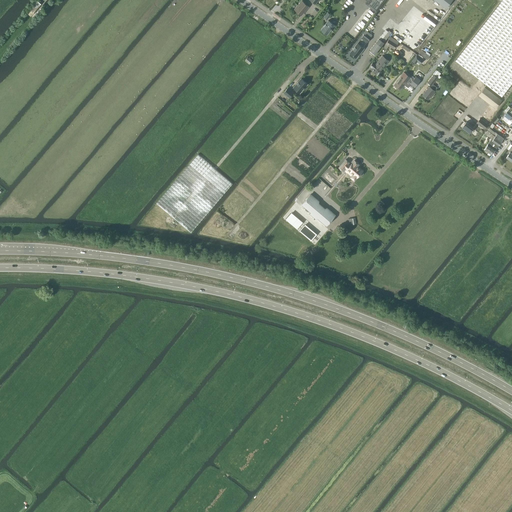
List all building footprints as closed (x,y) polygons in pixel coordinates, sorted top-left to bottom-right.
[(41,3),(37,0),(27,12),(31,16),(41,3)] [(301,14),(308,6),(302,0),(295,9),(301,14)] [(361,0),(376,11),(385,0),(361,0)] [(511,0),(501,0),(454,60),(501,97),(511,82),(511,0)] [(331,29),(335,25),(328,20),(321,29),(327,34),(329,31),(329,30),(331,28),(331,29)] [(367,42),(371,36),(366,32),(361,38),(367,42)] [(386,49),(389,45),(394,48),(398,42),(391,37),(389,39),(384,47),(386,49)] [(375,54),(384,42),(379,38),(370,50),(369,50),(375,54)] [(18,40),(15,39),(8,47),(10,49),(18,40)] [(361,52),(364,48),(357,43),(350,52),(356,57),(361,51),(361,52)] [(382,55),(376,64),(377,65),(376,67),(379,70),(382,66),(383,67),(388,60),(382,55)] [(416,55),(412,61),(416,64),(417,62),(420,64),(423,60),(416,55)] [(370,66),(371,68),(370,69),(376,74),(379,70),(376,67),(377,65),(376,64),(373,62),(370,66)] [(437,70),(428,82),(432,85),(441,73),(437,70)] [(400,76),(394,85),(400,90),(404,85),(408,87),(410,84),(414,87),(420,80),(416,76),(413,79),(410,77),(404,72),(401,76),(400,76)] [(301,78),(294,87),(300,93),(307,83),(301,78)] [(435,90),(429,86),(427,89),(426,89),(424,91),(425,92),(423,95),(428,99),(435,90)] [(502,99),(485,86),(478,94),(495,108),(502,99)] [(289,97),(293,92),(288,88),(284,92),(289,97)] [(507,112),(502,118),(509,124),(511,120),(511,116),(511,115),(511,113),(510,112),(509,114),(507,112)] [(489,124),(480,118),(477,123),(485,129),(489,124)] [(466,121),(462,127),(469,133),(474,127),(473,127),(475,125),(472,123),(471,125),(466,121)] [(487,130),(485,133),(491,138),(493,139),(495,136),(487,130)] [(491,154),(492,154),(503,138),(497,133),(495,136),(493,139),(491,138),(484,149),(491,154)] [(232,183),(198,153),(156,203),(191,232),(232,183)] [(339,168),(344,173),(347,169),(357,178),(364,170),(358,165),(359,163),(355,160),(349,166),(348,165),(350,162),(347,159),(339,168)] [(311,194),(302,205),(326,226),(336,215),(327,207),(326,209),(319,203),(320,201),(311,194)]
